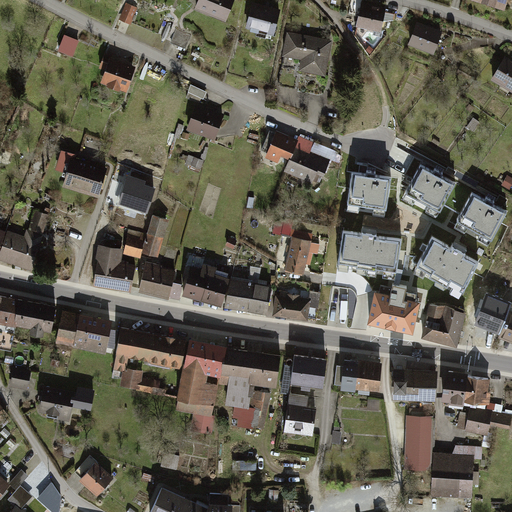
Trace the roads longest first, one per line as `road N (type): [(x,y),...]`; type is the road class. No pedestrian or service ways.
road 1 (residential): [(46,0),(373,155)]
road 2 (secondary): [(0,278),(334,339)]
road 3 (unknown): [(373,155),(367,229),(334,339)]
road 4 (secondary): [(334,339),(511,364)]
road 5 (residential): [(316,511),(334,339)]
road 6 (residential): [(0,386),(64,489),(90,511)]
road 7 (residential): [(511,37),(395,0)]
